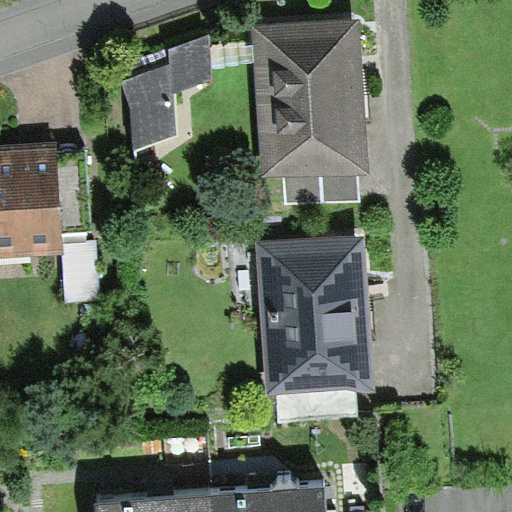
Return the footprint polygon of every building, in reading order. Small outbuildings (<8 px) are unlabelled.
[(348,13),(247,18),(255,169),(355,165),(348,13)] [(220,51),(133,60),(142,142),(186,137),(180,82),(222,78),(220,51)] [(0,258),(63,256),(57,143),(0,145),(0,258)] [(349,231),(252,235),(259,391),(355,387),(349,231)] [(327,511),(324,474),(85,494),(86,511),(327,511)]
